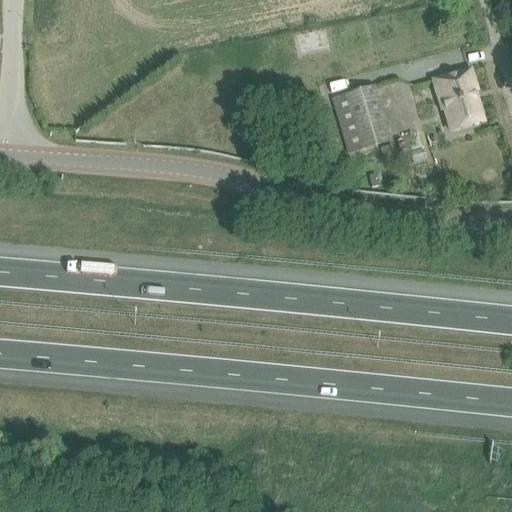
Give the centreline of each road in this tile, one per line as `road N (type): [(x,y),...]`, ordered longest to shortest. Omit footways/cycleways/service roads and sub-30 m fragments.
road 1 (secondary): [(511,221),(344,210),(181,168),(0,156)]
road 2 (motorway): [(511,316),(0,265)]
road 3 (motorway): [(0,358),(511,409)]
